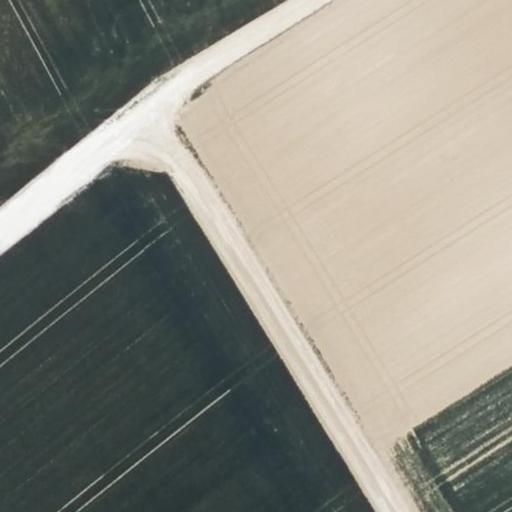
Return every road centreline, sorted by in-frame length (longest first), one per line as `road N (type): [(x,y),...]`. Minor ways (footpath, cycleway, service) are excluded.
road 1 (track): [(142,105),(392,511)]
road 2 (track): [(307,0),(142,105),(0,221)]
